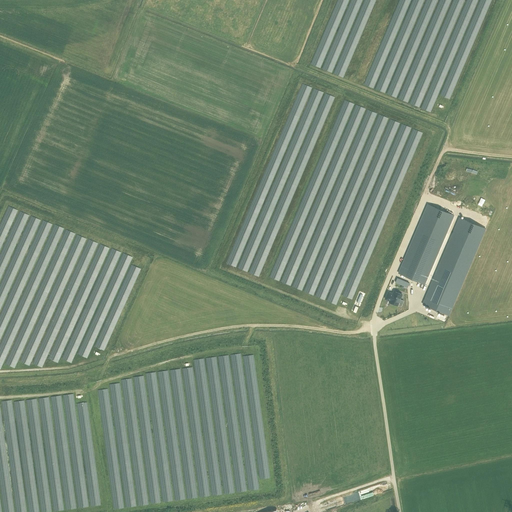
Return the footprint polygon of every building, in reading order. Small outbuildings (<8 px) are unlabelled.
[(497,201),(439,177),(432,195),(490,220),(497,201)] [(454,215),(427,204),(398,273),(425,284),(454,215)] [(423,304),(449,315),(486,229),(459,218),(423,304)] [(409,283),(397,278),(395,282),(407,288),(409,283)] [(397,305),(400,299),(402,294),(394,291),(393,293),(388,291),(385,299),(388,300),(390,300),(389,302),(397,305)] [(386,482),(370,487),(371,493),(388,489),(386,482)]
